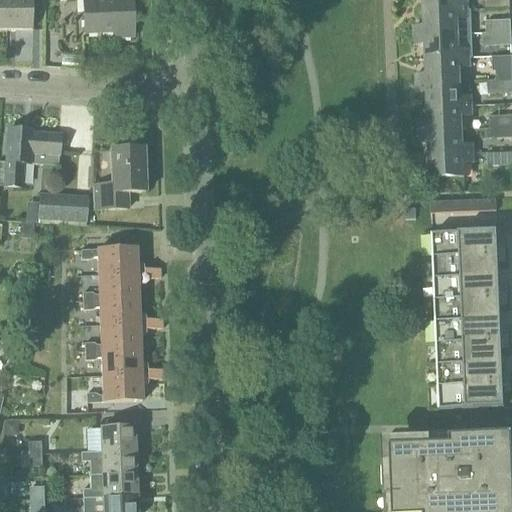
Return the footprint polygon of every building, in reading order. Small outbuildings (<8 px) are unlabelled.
[(4,0),(5,34),(30,33),(30,0),(4,0)] [(129,0),(81,0),(83,36),(113,35),(114,39),(131,39),(129,0)] [(422,0),(423,14),(467,12),(467,3),(469,3),(468,0),(422,0)] [(509,11),(508,0),(484,0),(485,12),(509,11)] [(413,29),(413,38),(458,37),(457,22),(468,22),(467,12),(423,14),(423,28),(413,29)] [(485,23),(486,36),(510,35),(510,22),(485,23)] [(510,35),(486,36),(482,36),(482,49),(511,48),(510,35)] [(458,37),(413,38),(414,48),(424,47),(425,62),(469,60),(469,51),(458,51),(458,37)] [(469,60),(425,62),(425,76),(415,77),(415,86),(460,84),(459,70),(470,70),(469,60)] [(495,83),(511,82),(511,78),(511,73),(495,73),(495,83)] [(488,96),(511,94),(511,82),(495,83),(487,83),(488,96)] [(460,84),(415,86),(415,96),(426,95),(426,110),(471,108),(471,99),(460,99),(460,84)] [(417,134),(462,133),(461,118),(472,118),(471,108),(426,110),(427,124),(417,125),(417,134)] [(511,130),(511,117),(489,119),(489,132),(497,131),(511,130)] [(511,130),(497,131),(498,141),(511,140),(511,130)] [(7,133),(4,165),(3,188),(21,190),(23,166),(28,166),(57,168),(58,158),(57,158),(59,136),(31,135),(31,134),(7,133)] [(428,158),(473,156),(473,147),(462,147),(462,133),(417,134),(417,144),(428,143),(428,158)] [(111,187),(93,187),(94,212),(127,211),(127,210),(123,210),(123,195),(144,194),(143,150),(110,152),(111,187)] [(511,167),(511,154),(486,155),(487,168),(511,167)] [(473,156),(428,158),(429,172),(418,173),(419,183),(463,181),(463,166),(473,165),(473,156)] [(39,197),(37,221),(85,224),(87,200),(39,197)] [(487,202),(479,203),(479,214),(487,214),(487,202)] [(487,202),(487,214),(496,214),(495,202),(487,202)] [(463,203),(455,204),(455,215),(463,215),(463,203)] [(471,215),(471,203),(463,203),(463,215),(471,215)] [(471,215),(479,214),(479,203),(471,203),(471,215)] [(430,216),(439,216),(439,204),(430,204),(430,216)] [(447,215),(447,204),(439,204),(439,216),(447,215)] [(447,204),(447,215),(455,215),(455,204),(447,204)] [(415,211),(404,211),(405,222),(416,222),(415,211)] [(432,259),(498,257),(497,233),(431,236),(432,259)] [(94,297),(91,295),(81,295),(82,313),(91,312),(95,310),(98,310),(99,347),(96,347),(93,345),(83,346),(84,363),(93,363),(96,361),(100,360),(101,397),(98,398),(95,396),(85,396),(85,405),(141,403),(136,251),(80,253),(80,262),(90,262),(93,260),(96,260),(97,297),(94,297)] [(433,281),(499,278),(498,257),(432,259),(433,281)] [(143,281),(151,281),(151,271),(142,272),(143,281)] [(151,281),(159,281),(159,271),(151,271),(151,281)] [(499,278),(433,281),(434,302),(499,300),(499,287),(499,278)] [(434,302),(435,324),(500,321),(500,306),(499,300),(434,302)] [(153,331),(161,331),(161,321),(153,322),(153,331)] [(435,346),(501,343),(500,321),(435,324),(435,346)] [(145,332),(153,331),(153,322),(144,322),(145,332)] [(501,343),(435,346),(436,367),(502,365),(501,350),(501,343)] [(502,373),(502,365),(436,367),(437,389),(503,386),(502,373)] [(147,382),(155,382),(155,372),(146,372),(147,382)] [(155,382),(163,381),(163,372),(155,372),(155,382)] [(438,412),(504,409),(503,386),(437,389),(438,412)] [(100,454),(134,453),(133,430),(99,431),(100,454)] [(511,511),(511,437),(423,441),(423,449),(390,451),(392,511),(511,511)] [(27,445),(28,457),(40,457),(39,445),(27,445)] [(101,477),(135,476),(134,453),(100,454),(80,455),(80,465),(88,464),(88,478),(101,477)] [(40,457),(28,457),(28,470),(40,469),(40,457)] [(91,500),(102,500),(136,498),(135,476),(101,477),(88,478),(89,491),(81,491),(82,500),(91,500)] [(29,490),(29,503),(42,502),(41,490),(29,490)] [(136,511),(136,498),(102,500),(91,500),(91,511),(136,511)] [(42,511),(42,502),(29,503),(29,511),(42,511)]
